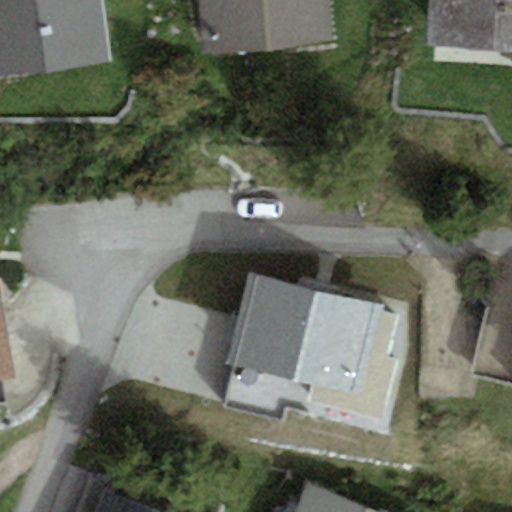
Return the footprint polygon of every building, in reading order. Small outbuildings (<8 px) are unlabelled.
[(104,0),(0,0),(0,74),(112,60),(104,0)] [(200,0),(205,50),(330,38),(326,0),(200,0)] [(511,0),(428,0),(426,45),(511,50),(511,0)] [(392,317),(255,284),(226,403),(277,416),(280,404),(375,428),(391,362),(381,360),(392,317)] [(0,290),(0,402),(3,402),(0,382),(0,380),(14,378),(0,290)] [(116,484),(90,474),(75,511),(161,511),(113,493),(116,484)] [(387,511),(306,479),(292,511),(387,511)]
